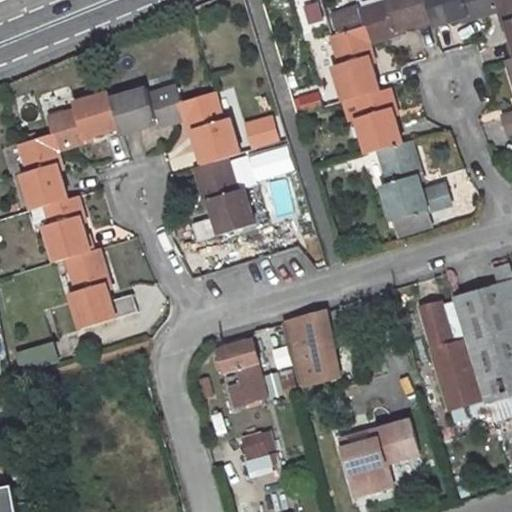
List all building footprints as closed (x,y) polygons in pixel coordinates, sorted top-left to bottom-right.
[(427,187),(422,171),(426,170),(416,136),(409,138),(398,102),(403,101),(397,82),(385,86),(375,54),(379,52),(374,38),(404,28),(402,22),(433,13),(436,22),(469,11),(470,17),(501,6),(506,17),(509,16),(511,26),(511,52),(507,54),(511,69),(511,0),(376,0),(363,4),(368,19),(336,29),(345,60),(337,63),(348,97),(359,93),(364,112),(360,113),(371,150),(381,147),(390,179),(384,181),(397,220),(452,202),(445,181),(427,187)] [(98,249),(87,217),(91,216),(83,193),(73,196),(63,167),(67,166),(61,146),(90,138),(90,134),(124,124),(126,131),(159,121),(160,126),(191,116),(195,129),(197,128),(209,163),(199,166),(209,198),(213,196),(218,214),(200,221),(207,242),(260,225),(247,185),(243,186),(233,155),(246,151),(234,113),(226,114),(217,87),(185,97),(179,81),(151,90),(149,84),(115,95),(113,90),(74,101),(76,107),(51,114),(56,129),(24,139),(34,172),(26,174),(37,207),(49,204),(55,221),(47,224),(60,261),(68,258),(80,291),(73,294),(86,331),(140,314),(133,292),(115,298),(109,283),(116,281),(105,247),(98,249)] [(290,96),(294,112),(322,106),(319,90),(290,96)] [(241,122),(249,151),(279,143),(271,114),(241,122)] [(456,300),(466,336),(488,412),(511,404),(511,265),(503,268),(508,286),(456,300)] [(488,412),(466,336),(454,340),(443,301),(424,307),(435,345),(432,347),(454,422),(488,412)] [(323,312),(283,324),(301,387),(324,381),(321,366),(333,362),(336,361),(332,340),(329,341),(323,312)] [(267,333),(273,368),(288,365),(282,330),(267,333)] [(218,351),(224,372),(237,367),(248,402),(270,395),(254,340),(218,351)] [(21,372),(57,361),(51,341),(15,352),(21,372)] [(337,378),(333,362),(321,366),(324,381),(337,378)] [(379,439),(393,489),(395,488),(389,464),(419,455),(410,421),(377,430),(379,439)] [(237,439),(248,477),(280,468),(270,430),(237,439)] [(379,439),(377,430),(362,434),(364,443),(379,439)] [(393,489),(379,439),(364,443),(362,434),(342,440),(358,498),(393,489)] [(103,511),(96,478),(72,483),(78,511),(103,511)] [(20,511),(16,491),(0,494),(0,511),(20,511)]
